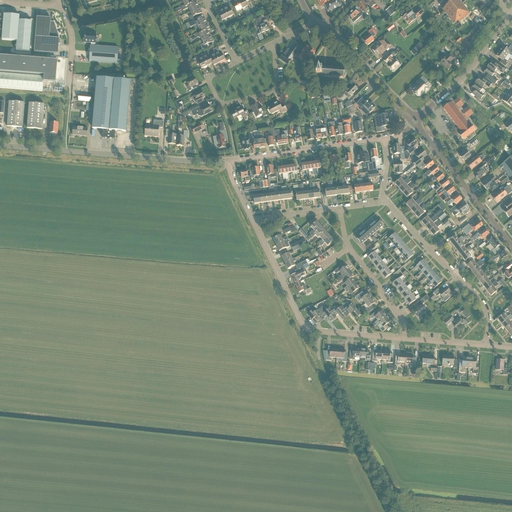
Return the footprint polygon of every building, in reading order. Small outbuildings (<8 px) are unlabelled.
[(194,3),(192,0),(185,0),(182,2),(184,5),(181,7),(182,9),(194,3)] [(233,0),(234,1),(232,3),(236,12),(242,9),(237,0),(233,0)] [(237,0),(242,9),(248,6),(245,1),(244,0),(237,0)] [(328,13),(342,6),(338,0),(316,0),(320,7),(324,5),(328,13)] [(368,0),(366,2),(370,9),(375,5),(371,0),(368,0)] [(437,0),(437,1),(441,7),(441,8),(454,24),(458,21),(459,23),(470,13),(459,0),(437,0)] [(188,8),(190,12),(199,7),(196,1),(194,3),(182,9),(183,11),(188,8)] [(371,12),(363,1),(357,6),(363,14),(362,14),(364,17),(371,12)] [(222,7),(228,18),(233,15),(231,10),(233,9),(231,5),(229,6),(226,7),(224,2),(221,4),(222,7)] [(189,17),(191,21),(197,19),(196,16),(202,13),(199,7),(190,12),(192,15),(189,17)] [(220,11),(218,12),(222,21),(228,18),(222,7),(219,8),(220,11)] [(395,12),(391,7),(387,9),(388,10),(386,11),(389,16),(391,14),(392,15),(395,12)] [(486,16),(479,8),(476,10),(483,18),(484,18),(486,16)] [(358,12),(355,9),(347,16),(353,23),(360,17),(363,21),(365,18),(364,17),(362,14),(359,11),(358,12)] [(421,9),(414,15),(406,21),(408,25),(414,20),(416,18),(415,17),(416,16),(417,17),(423,13),(421,9)] [(406,21),(414,15),(412,12),(409,14),(408,13),(403,18),(406,21)] [(4,14),(2,40),(17,41),(19,16),(4,14)] [(254,19),(261,33),(270,29),(267,23),(268,22),(268,23),(272,21),(269,15),(266,17),(267,20),(262,22),(260,17),(254,19)] [(37,17),(34,52),(58,54),(59,39),(58,39),(59,35),(54,22),(51,22),(51,18),(37,17)] [(196,24),(198,28),(207,24),(205,18),(198,21),(197,19),(191,21),(189,22),(191,27),(196,24)] [(195,34),(196,36),(208,30),(210,29),(207,24),(198,28),(200,32),(195,34)] [(370,35),(363,40),(367,46),(374,41),(372,38),(375,35),(377,34),(372,28),(367,32),(370,35)] [(200,37),(202,40),(211,36),(208,30),(196,36),(196,38),(200,37)] [(349,30),(344,35),(349,40),(354,35),(349,30)] [(96,34),(84,33),(84,42),(91,43),(91,46),(90,46),(89,62),(117,64),(118,48),(95,46),(95,43),(96,43),(96,34)] [(202,40),(203,44),(200,46),(202,50),(214,45),(212,42),(213,41),(211,36),(202,40)] [(378,57),(380,59),(382,57),(381,55),(385,51),(388,48),(381,40),(378,42),(374,46),(375,47),(372,49),(378,57)] [(410,52),(414,56),(424,48),(420,43),(415,47),(410,52)] [(295,56),(299,59),(300,57),(299,57),(301,55),(297,53),(301,48),(296,44),(295,46),(293,44),(287,52),(294,57),(295,56)] [(502,47),(499,51),(506,56),(508,54),(511,56),(511,54),(511,48),(510,47),(507,50),(502,47)] [(213,50),(214,52),(219,63),(225,60),(221,51),(218,52),(217,50),(218,50),(217,48),(213,50)] [(304,50),(303,52),(302,54),(301,56),(301,55),(299,57),(300,57),(299,59),(302,61),(304,59),(308,62),(315,54),(315,52),(312,50),(310,50),(310,51),(307,48),(305,51),(304,50)] [(504,59),(506,56),(499,51),(496,55),(501,60),(500,62),(505,66),(507,64),(506,63),(507,61),(504,59)] [(213,63),(212,64),(214,66),(219,63),(214,52),(211,53),(212,56),(209,57),(213,63)] [(205,53),(202,55),(207,66),(212,64),(213,63),(209,57),(208,54),(206,56),(205,53)] [(448,70),(453,65),(451,62),(455,59),(450,54),(441,62),(448,70)] [(0,55),(0,71),(44,75),(44,82),(56,83),(58,60),(0,55)] [(200,59),(197,60),(201,69),(207,66),(202,55),(198,57),(200,59)] [(394,72),(400,66),(397,62),(396,60),(395,61),(392,58),(393,57),(390,55),(384,61),(387,64),(388,62),(391,64),(388,67),(394,72)] [(498,66),(491,61),(487,67),(494,72),(497,69),(503,74),(506,69),(499,64),(498,66)] [(315,74),(321,75),(321,77),(343,78),(344,78),(346,76),(347,72),(345,69),(344,69),(322,67),(322,69),(315,69),(315,74)] [(495,73),(487,68),(483,73),(487,76),(485,78),(486,79),(492,83),(492,84),(494,85),(498,81),(492,76),(495,73)] [(0,87),(42,91),(43,76),(0,72),(0,87)] [(425,92),(428,89),(425,86),(428,83),(422,77),(417,82),(421,85),(414,92),(419,97),(424,91),(425,92)] [(479,77),(475,82),(482,88),(484,85),(488,88),(492,84),(492,83),(486,79),(485,78),(483,80),(479,77)] [(198,84),(195,78),(187,82),(189,86),(187,87),(189,91),(197,88),(195,85),(198,84)] [(97,79),(95,105),(111,106),(112,102),(128,104),(130,87),(130,81),(97,79)] [(510,88),(503,82),(501,85),(508,90),(510,88)] [(480,92),(482,89),(475,83),(471,89),(477,93),(475,96),(478,98),(480,99),(480,100),(484,95),(480,92)] [(346,97),(348,95),(350,97),(358,89),(353,85),(346,92),(346,91),(343,94),(346,97)] [(202,98),(205,97),(202,91),(194,96),(192,97),(194,102),(195,102),(197,104),(203,101),(202,98)] [(511,107),(511,105),(511,99),(506,96),(505,98),(503,97),(501,100),(511,107)] [(366,101),(362,98),(356,104),(361,109),(363,107),(369,113),(375,107),(368,99),(366,101)] [(473,132),(475,131),(477,129),(469,118),(473,114),(468,107),(463,111),(460,107),(463,105),(458,98),(453,102),(451,99),(444,105),(446,107),(443,109),(461,132),(459,134),(463,140),(467,137),(470,140),(476,135),(473,132)] [(22,128),(24,103),(9,101),(7,127),(22,128)] [(273,104),(267,107),(271,115),(279,110),(281,114),(287,111),(284,104),(280,106),(278,101),(273,103),(273,104)] [(111,106),(95,105),(93,129),(103,130),(102,138),(107,138),(107,139),(110,140),(110,139),(115,139),(116,131),(126,132),(128,104),(112,102),(111,106)] [(42,129),(44,104),(29,103),(27,128),(42,129)] [(94,104),(86,103),(86,111),(93,112),(94,104)] [(204,116),(212,111),(209,106),(207,107),(205,104),(196,109),(196,108),(190,111),(193,116),(198,114),(199,115),(201,116),(204,115),(204,116)] [(259,108),(257,104),(251,107),(255,115),(258,113),(260,117),(263,116),(263,117),(267,116),(262,107),(259,108)] [(357,111),(353,106),(347,109),(349,115),(357,111)] [(245,109),(242,110),(240,107),(230,112),(234,119),(241,115),(243,118),(248,115),(245,109)] [(377,133),(385,131),(384,127),(388,126),(387,115),(380,116),(379,113),(372,115),(372,118),(375,117),(377,127),(376,128),(377,133)] [(475,114),(470,118),(477,128),(482,124),(475,114)] [(349,123),(351,123),(350,119),(342,120),(343,124),(345,124),(346,127),(343,127),(345,135),(351,134),(349,123)] [(356,133),(363,132),(361,122),(360,119),(354,120),(355,123),(354,123),(356,133)] [(145,136),(158,137),(159,128),(163,128),(163,121),(153,120),(153,126),(146,126),(145,136)] [(317,139),(322,138),(320,125),(319,120),(312,121),(314,131),(316,131),(317,139)] [(201,124),(192,129),(194,133),(203,129),(201,124)] [(73,127),(72,135),(87,136),(87,129),(73,127)] [(176,145),(177,136),(176,136),(176,135),(170,134),(170,130),(166,130),(166,137),(169,137),(168,144),(176,145)] [(274,131),(273,131),(274,136),(277,136),(278,145),(287,144),(286,136),(288,135),(287,131),(283,132),(283,136),(279,137),(278,130),(274,131)] [(184,136),(177,136),(176,145),(176,146),(184,146),(184,139),(187,140),(188,131),(184,131),(184,136)] [(227,139),(225,131),(220,132),(221,136),(213,137),(214,145),(218,144),(219,148),(225,147),(224,140),(227,139)] [(257,133),(260,148),(265,147),(264,139),(262,140),(260,133),(257,133)] [(249,148),(250,148),(249,141),(246,142),(245,138),(239,139),(239,143),(242,142),(243,149),(244,149),(244,150),(249,150),(249,148)] [(413,148),(418,144),(414,139),(407,144),(410,149),(407,151),(410,155),(415,151),(413,148)] [(400,154),(401,159),(405,159),(404,152),(400,152),(400,145),(393,145),(394,154),(400,154)] [(460,156),(464,161),(470,156),(468,153),(470,150),(468,148),(465,150),(466,151),(460,156)] [(427,155),(423,150),(416,156),(418,158),(413,162),(417,167),(424,161),(422,159),(427,155)] [(368,154),(364,155),(363,152),(356,153),(357,164),(362,163),(363,168),(366,168),(365,162),(369,162),(368,154)] [(345,159),(343,159),(344,169),(349,168),(348,162),(352,162),(351,154),(345,155),(345,159)] [(467,165),(471,170),(481,162),(480,161),(485,158),(482,154),(478,158),(477,157),(467,165)] [(331,164),(338,163),(339,164),(341,164),(340,160),(338,160),(337,156),(330,157),(331,164)] [(511,176),(511,156),(499,167),(508,179),(511,176)] [(393,163),(394,170),(396,170),(396,174),(403,173),(402,169),(402,163),(407,162),(407,159),(400,160),(400,163),(393,163)] [(428,169),(434,165),(431,160),(425,165),(423,162),(417,167),(419,169),(422,167),(423,169),(426,166),(428,169)] [(371,162),(366,163),(368,173),(378,171),(378,168),(372,169),(371,162)] [(309,172),(309,170),(308,163),(302,164),(303,171),(306,170),(306,172),(307,177),(310,176),(309,172)] [(316,175),(314,163),(308,163),(309,170),(312,169),(312,171),(313,176),(316,175)] [(415,167),(413,165),(405,171),(407,174),(415,167)] [(486,174),(488,173),(486,170),(489,168),(486,165),(481,168),(478,170),(479,171),(475,174),(477,176),(476,176),(476,177),(476,178),(478,181),(486,175),(486,174)] [(270,175),(270,178),(276,177),(275,170),(273,171),(272,166),(266,167),(268,176),(270,175)] [(286,182),(284,167),(278,168),(279,175),(284,174),(284,176),(283,177),(283,180),(284,182),(286,182)] [(422,176),(423,176),(425,178),(431,173),(433,176),(439,171),(436,167),(430,171),(429,170),(422,176)] [(254,177),(257,176),(257,180),(260,179),(260,176),(259,168),(252,169),(253,171),(249,171),(251,179),(253,179),(254,178),(254,177)] [(248,176),(247,170),(245,170),(240,171),(241,178),(242,178),(245,177),(245,182),(250,181),(249,176),(248,176)] [(438,183),(445,178),(441,173),(435,178),(432,180),(432,179),(429,181),(431,184),(436,180),(438,183)] [(401,179),(395,184),(399,189),(409,180),(408,178),(403,182),(401,179)] [(485,183),(485,184),(483,186),(486,190),(490,187),(492,189),(495,187),(492,183),(494,181),(492,178),(489,180),(485,183)] [(342,179),(343,187),(344,195),(350,194),(349,186),(345,187),(344,179),(342,179)] [(332,196),(338,195),(337,188),(334,188),(332,180),(330,181),(331,189),(332,196)] [(411,182),(409,180),(399,189),(403,193),(409,188),(406,186),(411,182)] [(450,184),(446,180),(440,185),(439,184),(433,189),(435,192),(439,189),(439,188),(441,186),(444,189),(450,184)] [(314,191),(314,198),(320,198),(319,190),(316,191),(315,183),(312,183),(314,191)] [(303,200),(309,199),(308,192),(304,192),(303,184),(301,184),(302,193),(303,200)] [(413,184),(409,188),(403,193),(407,198),(413,193),(410,190),(411,189),(412,189),(415,186),(413,184)] [(284,187),(286,200),(292,199),(291,191),(286,192),(286,190),(287,190),(286,186),(284,187)] [(449,196),(455,191),(451,186),(445,191),(445,190),(442,192),(444,195),(447,193),(449,196)] [(508,186),(503,190),(503,189),(492,197),(497,203),(511,191),(508,186)] [(458,202),(462,200),(458,195),(455,198),(454,197),(447,203),(449,205),(453,202),(456,205),(459,203),(458,202)] [(410,209),(421,201),(419,199),(414,203),(412,200),(406,205),(410,209)] [(511,200),(504,206),(506,209),(503,211),(508,218),(511,215),(511,200)] [(421,201),(410,209),(414,214),(420,209),(416,205),(418,203),(419,205),(422,202),(421,201)] [(454,217),(455,216),(459,213),(460,215),(463,212),(464,214),(463,214),(464,216),(469,212),(466,209),(468,208),(465,203),(452,214),(454,217)] [(420,209),(414,214),(418,218),(424,214),(421,211),(426,207),(424,205),(420,209)] [(437,217),(442,213),(439,209),(434,214),(436,218),(437,217)] [(446,216),(443,212),(437,217),(440,220),(446,216)] [(426,227),(436,218),(434,216),(429,220),(427,217),(422,222),(426,227)] [(437,220),(436,218),(426,227),(430,231),(435,227),(433,224),(434,222),(434,223),(437,220)] [(372,224),(377,230),(383,226),(377,219),(372,224)] [(469,224),(462,230),(466,235),(473,230),(474,232),(482,225),(479,222),(478,223),(477,221),(470,226),(469,224)] [(311,235),(321,227),(317,222),(311,227),(314,231),(312,232),(312,231),(309,234),(311,235)] [(440,223),(435,227),(430,231),(434,236),(439,231),(437,228),(441,224),(440,223)] [(377,230),(372,224),(366,228),(372,235),(377,230)] [(321,227),(311,235),(313,237),(315,235),(316,233),(319,237),(325,231),(321,227)] [(372,235),(366,228),(361,233),(367,240),(372,235)] [(486,237),(489,234),(485,229),(482,232),(482,231),(481,232),(479,229),(477,231),(478,233),(471,239),(472,239),(474,242),(481,237),(483,240),(486,237)] [(329,236),(325,231),(319,237),(322,240),(321,241),(320,241),(318,243),(319,245),(329,236)] [(367,240),(361,233),(356,238),(362,244),(367,240)] [(390,247),(393,244),(400,239),(395,233),(388,239),(392,243),(389,245),(390,247)] [(276,245),(283,242),(280,236),(273,239),(276,245)] [(329,236),(319,245),(321,247),(324,244),(323,244),(324,243),(328,246),(334,241),(329,236)] [(453,246),(459,242),(463,238),(462,236),(459,238),(459,239),(458,240),(455,236),(449,241),(453,246)] [(494,250),(500,245),(493,237),(488,241),(494,250)] [(459,242),(453,246),(457,251),(463,246),(463,247),(465,245),(463,242),(465,240),(463,238),(459,242)] [(283,242),(276,245),(279,252),(287,248),(285,244),(289,242),(288,239),(283,242)] [(404,244),(400,239),(393,244),(396,248),(393,250),(395,252),(398,250),(404,244)] [(409,249),(404,244),(398,250),(401,253),(398,256),(400,257),(402,255),(409,249)] [(466,250),(463,247),(463,246),(457,251),(461,256),(471,248),(470,246),(467,248),(467,249),(466,250)] [(471,248),(461,256),(465,261),(471,257),(468,253),(469,252),(470,252),(473,250),(471,248)] [(372,262),(379,257),(376,253),(379,251),(377,249),(368,257),(372,262)] [(413,255),(409,249),(402,255),(405,259),(403,261),(404,263),(413,255)] [(494,257),(489,260),(491,263),(498,257),(501,260),(507,255),(504,250),(494,257)] [(285,263),(292,260),(292,259),(289,253),(282,257),(285,263)] [(379,257),(372,262),(376,268),(386,260),(385,259),(382,261),(379,257)] [(292,260),(285,263),(288,269),(295,266),(294,262),(296,261),(295,258),(292,259),(292,260)] [(297,269),(301,267),(308,264),(306,260),(299,263),(299,264),(296,266),(297,269)] [(386,260),(376,268),(380,273),(387,268),(384,264),(387,262),(386,261),(386,260)] [(418,268),(421,272),(428,266),(423,260),(414,268),(415,270),(418,268)] [(471,271),(481,263),(480,261),(477,263),(477,264),(476,265),(473,261),(467,266),(471,271)] [(483,265),(481,263),(471,271),(475,276),(481,271),(478,268),(480,267),(483,265)] [(308,264),(301,267),(297,269),(299,272),(296,274),(296,273),(291,276),(295,284),(300,282),(304,280),(303,277),(306,275),(303,269),(309,267),(308,264)] [(340,279),(350,271),(346,266),(341,270),(339,268),(334,272),(336,274),(339,272),(341,275),(338,277),(340,279)] [(421,272),(418,274),(420,275),(422,273),(425,277),(423,279),(432,271),(428,266),(421,272)] [(387,268),(380,273),(385,279),(394,271),(393,269),(390,272),(387,268)] [(354,276),(350,271),(340,279),(341,281),(344,278),(347,281),(352,278),(354,276)] [(432,271),(423,279),(424,281),(427,278),(430,282),(428,284),(437,276),(432,271)] [(484,275),(481,271),(475,276),(479,281),(489,273),(488,271),(485,273),(485,274),(484,275)] [(491,275),(489,273),(479,281),(483,286),(489,281),(486,278),(487,277),(488,277),(491,275)] [(396,289),(404,283),(401,280),(404,277),(403,276),(400,278),(396,280),(392,284),(396,289)] [(437,276),(428,284),(429,286),(432,284),(435,288),(442,282),(437,276)] [(356,283),(352,278),(347,281),(344,283),(347,287),(344,289),(345,291),(356,283)] [(492,285),(489,281),(483,286),(487,291),(497,283),(495,281),(493,283),(493,284),(492,285)] [(300,282),(295,284),(299,292),(304,290),(306,295),(312,293),(310,288),(307,290),(305,285),(302,286),(300,282)] [(360,288),(356,283),(345,291),(346,293),(350,290),(352,293),(360,288)] [(407,287),(404,283),(396,289),(400,294),(411,286),(410,285),(407,287)] [(498,285),(497,283),(487,291),(491,296),(497,291),(494,288),(495,287),(496,287),(498,285)] [(412,288),(411,286),(400,294),(405,300),(412,294),(409,290),(412,288)] [(442,300),(444,302),(450,298),(448,295),(451,292),(446,287),(439,294),(443,299),(442,300)] [(372,298),(369,293),(366,296),(363,293),(356,298),(359,302),(362,300),(365,304),(372,298)] [(415,298),(412,294),(405,300),(409,305),(419,297),(418,295),(415,298)] [(372,298),(365,304),(368,308),(365,310),(368,313),(373,309),(372,308),(374,306),(372,305),(376,302),(372,298)] [(419,307),(413,311),(418,317),(427,311),(422,305),(424,302),(422,299),(417,304),(419,307)] [(349,305),(343,310),(347,315),(350,313),(354,318),(360,314),(353,305),(350,307),(349,305)] [(335,316),(331,312),(329,308),(326,311),(322,306),(317,310),(323,318),(326,316),(330,321),(336,317),(335,316)] [(347,315),(343,310),(341,307),(338,309),(336,308),(331,312),(335,316),(338,314),(342,320),(348,315),(347,315)] [(470,316),(464,310),(463,311),(460,308),(457,311),(460,314),(464,318),(462,321),(461,320),(459,317),(453,321),(456,324),(457,323),(458,324),(454,327),(457,330),(463,324),(465,326),(467,324),(468,324),(471,322),(468,318),(470,316)] [(324,318),(323,318),(317,310),(314,312),(312,311),(308,315),(312,320),(314,318),(318,323),(324,318)] [(376,324),(387,316),(383,311),(378,314),(376,312),(370,316),(372,319),(375,317),(377,321),(375,323),(376,324)] [(501,324),(511,316),(510,314),(508,316),(506,313),(497,319),(501,324)] [(387,316),(376,324),(377,326),(380,324),(382,327),(380,329),(382,332),(389,327),(386,325),(391,321),(387,316)] [(511,319),(511,316),(501,324),(505,330),(511,324),(509,321),(510,320),(511,320),(511,319)] [(444,322),(447,326),(453,321),(450,317),(444,322)] [(331,358),(337,358),(337,349),(330,348),(330,351),(327,351),(326,361),(331,361),(331,358)] [(354,358),(360,358),(361,349),(353,348),(353,351),(350,351),(349,359),(354,360),(354,358)] [(344,352),(345,349),(337,349),(337,358),(342,359),(341,362),(347,362),(347,353),(344,352)] [(361,349),(360,358),(365,359),(365,361),(370,361),(370,353),(367,352),(368,349),(361,349)] [(383,360),(383,351),(376,350),(376,353),(373,353),(372,361),(377,362),(377,360),(383,360)] [(390,351),(383,351),(383,360),(388,361),(387,363),(393,363),(393,355),(390,354),(390,351)] [(400,363),(405,364),(406,355),(399,354),(399,357),(396,357),(395,365),(400,366),(400,363)] [(406,355),(405,364),(410,364),(410,367),(416,368),(416,358),(413,358),(413,355),(406,355)] [(494,362),(494,355),(484,355),(484,369),(490,369),(490,362),(494,362)] [(434,360),(434,357),(423,356),(422,364),(431,365),(430,372),(436,372),(437,361),(434,360)] [(442,365),(454,365),(453,369),(456,369),(457,360),(453,360),(454,357),(443,356),(442,365)] [(465,368),(469,368),(470,358),(463,357),(462,367),(459,367),(459,373),(465,373),(465,368)] [(470,358),(469,368),(473,368),(473,374),(478,374),(478,368),(475,368),(476,358),(470,358)] [(504,361),(497,360),(496,370),(503,371),(503,375),(507,375),(507,369),(503,369),(504,361)]
